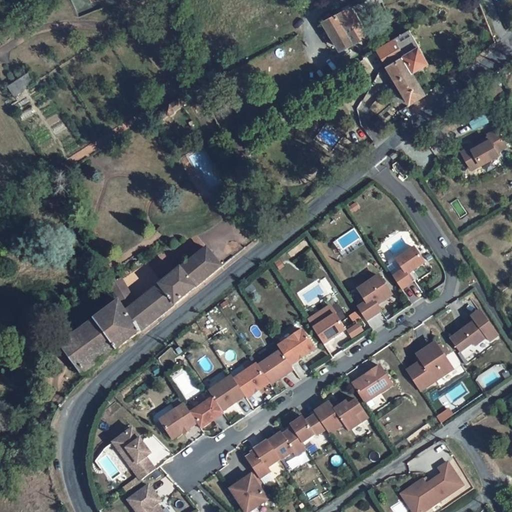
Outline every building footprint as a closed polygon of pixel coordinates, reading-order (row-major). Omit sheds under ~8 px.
[(382,0),(365,0),(353,7),(357,13),(382,1),(382,0)] [(353,7),(337,14),(354,41),(369,34),(357,13),(353,7)] [(340,49),(354,41),(337,14),(324,21),(340,49)] [(412,71),(428,62),(410,30),(393,39),(412,71)] [(396,81),(412,71),(393,39),(377,48),(387,65),(396,81)] [(385,67),(387,65),(377,48),(375,50),(385,67)] [(426,94),(412,71),(396,81),(410,104),(426,94)] [(15,96),(36,82),(29,73),(9,87),(15,96)] [(180,99),(155,114),(159,121),(168,115),(170,116),(174,113),(174,111),(184,105),(180,99)] [(489,136),(462,152),(472,170),(500,154),(498,151),(507,146),(498,129),(488,134),(489,136)] [(403,270),(393,277),(402,289),(412,282),(407,274),(425,262),(415,247),(396,260),(403,270)] [(137,305),(127,313),(139,334),(165,314),(196,288),(222,267),(208,249),(137,305)] [(384,265),(391,275),(398,271),(392,260),(384,265)] [(377,305),(392,295),(380,276),(359,290),(367,302),(358,308),(367,321),(381,311),(377,305)] [(127,313),(137,305),(123,281),(112,288),(121,302),(127,313)] [(127,343),(139,334),(127,313),(121,302),(63,344),(89,370),(108,356),(117,350),(127,343)] [(348,316),(353,324),(361,319),(357,311),(348,316)] [(335,314),(313,328),(324,343),(346,329),(335,314)] [(475,321),(449,340),(458,354),(473,343),(475,346),(487,337),(475,321)] [(345,331),(351,339),(364,331),(358,322),(345,331)] [(316,349),(303,330),(288,340),(289,342),(280,349),(281,350),(291,365),(316,349)] [(431,337),(413,349),(418,355),(436,343),(431,337)] [(288,340),(278,346),(280,349),(289,342),(288,340)] [(403,365),(416,385),(449,363),(436,343),(418,355),(403,365)] [(291,365),(281,350),(258,366),(270,383),(271,385),(294,369),(291,365)] [(90,383),(82,376),(58,351),(52,356),(83,389),(90,383)] [(257,364),(234,379),(246,396),(247,398),(270,383),(258,366),(257,364)] [(367,378),(354,386),(365,403),(393,384),(380,365),(372,371),(365,375),(367,378)] [(370,369),(351,382),(354,386),(367,378),(365,375),(372,371),(370,369)] [(214,398),(223,412),(246,396),(234,379),(232,376),(210,392),(214,398)] [(214,398),(191,413),(198,423),(202,428),(224,414),(223,412),(214,398)] [(330,402),(315,412),(316,414),(326,429),(330,434),(344,424),(349,431),(361,423),(356,415),(364,410),(357,400),(353,403),(350,405),(348,402),(343,405),(335,410),(330,402)] [(191,413),(185,404),(161,421),(173,439),(184,432),(185,434),(191,431),(189,428),(198,423),(191,413)] [(369,418),(364,410),(356,415),(361,423),(369,418)] [(326,429),(316,414),(306,421),(304,417),(291,425),(293,428),(293,429),(303,443),(315,435),(316,436),(326,429)] [(303,443),(293,429),(283,435),(282,433),(269,442),(281,460),(294,452),(296,456),(307,449),(303,443)] [(137,462),(142,459),(123,433),(104,447),(112,458),(118,454),(129,468),(137,462)] [(256,473),(260,479),(271,472),(268,468),(281,460),(269,442),(268,441),(255,450),(257,451),(247,458),(256,473)] [(118,454),(112,458),(123,473),(132,485),(145,476),(146,475),(137,462),(129,468),(118,454)] [(410,496),(421,511),(424,511),(464,485),(449,463),(440,469),(443,474),(427,485),(410,496)] [(242,483),(231,489),(246,511),(249,511),(268,500),(260,487),(264,485),(260,479),(256,473),(245,480),(246,483),(243,485),(242,483)] [(421,511),(410,496),(427,485),(423,480),(402,494),(413,511),(421,511)] [(145,511),(146,511),(152,507),(141,492),(120,507),(123,511),(145,511)]
